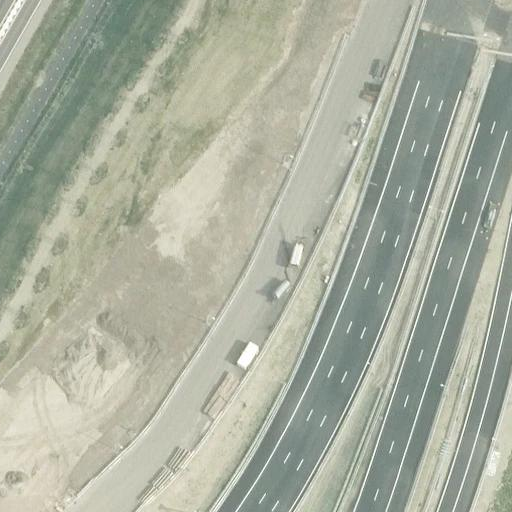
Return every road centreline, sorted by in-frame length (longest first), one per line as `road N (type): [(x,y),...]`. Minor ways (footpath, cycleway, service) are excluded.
road 1 (motorway): [(397,0),(297,247),(222,376),(114,511)]
road 2 (motorway): [(463,0),(357,326),(260,511)]
road 3 (motorway): [(369,511),(511,66)]
road 4 (motorway): [(444,511),(511,254)]
